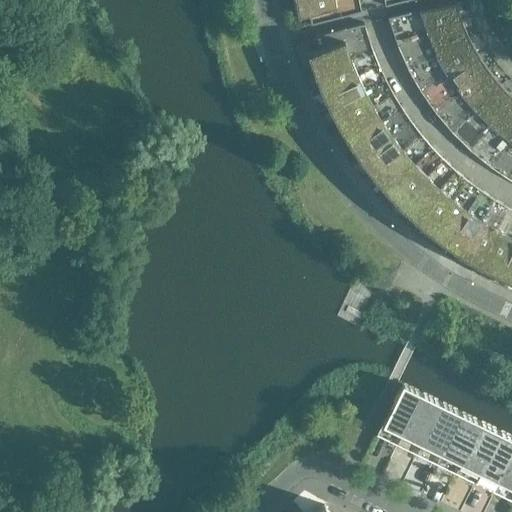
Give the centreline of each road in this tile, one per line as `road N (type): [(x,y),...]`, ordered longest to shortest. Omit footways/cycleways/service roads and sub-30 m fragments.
road 1 (residential): [(266,0),(298,107),(325,161),(408,254),(511,314)]
road 2 (residential): [(266,511),(317,472),(411,511)]
